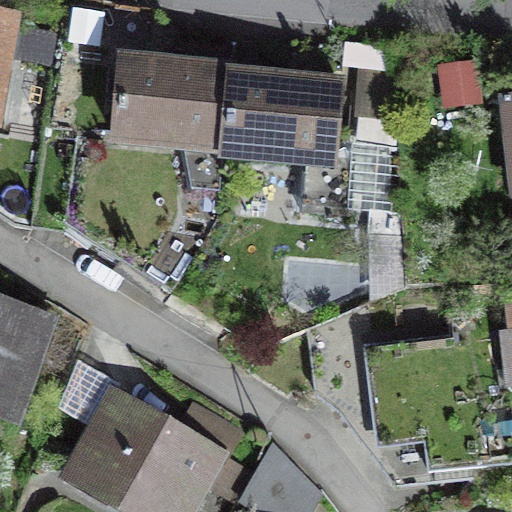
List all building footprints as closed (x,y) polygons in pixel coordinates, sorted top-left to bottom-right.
[(0,75),(8,27),(0,25),(0,75)] [(231,75),(121,66),(114,139),(224,148),(230,79),(231,75)] [(475,66),(441,70),(446,108),(480,103),(475,66)] [(395,74),(364,75),(362,103),(396,102),(395,74)] [(335,161),(342,88),(230,79),(224,148),(224,155),(307,162),(303,214),(325,216),(325,220),(337,222),(338,216),(348,217),(353,163),(335,161)] [(511,96),(502,98),(511,185),(511,96)] [(45,140),(0,133),(0,218),(15,228),(33,230),(34,222),(45,140)] [(45,140),(34,222),(64,226),(76,144),(45,140)] [(119,261),(172,294),(203,244),(151,211),(119,261)] [(401,215),(372,213),(369,240),(403,241),(401,215)] [(172,294),(224,327),(256,277),(203,244),(172,294)] [(511,305),(506,306),(509,335),(501,336),(507,390),(510,390),(510,385),(511,385),(511,305)] [(368,306),(309,331),(316,395),(378,387),(390,479),(511,464),(511,401),(503,403),(500,378),(481,381),(472,311),(447,314),(450,338),(374,347),(368,306)] [(32,332),(0,320),(0,415),(4,404),(6,405),(32,332)] [(176,440),(121,409),(82,481),(138,511),(176,511),(207,457),(221,466),(238,436),(192,411),(176,440)] [(307,511),(320,494),(274,446),(241,503),(254,511),(307,511)]
